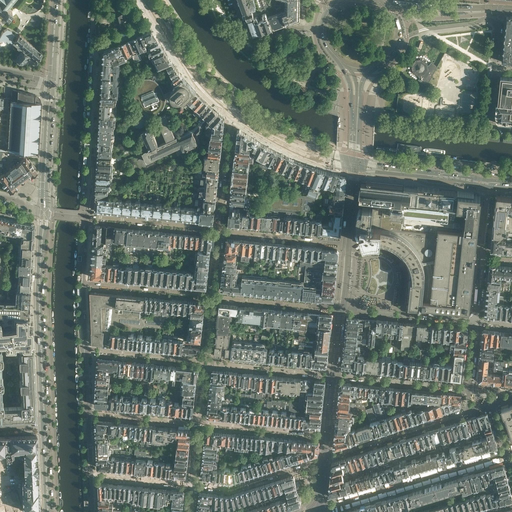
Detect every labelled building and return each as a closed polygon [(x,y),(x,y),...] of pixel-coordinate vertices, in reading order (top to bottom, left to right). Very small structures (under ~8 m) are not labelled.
[(0,0),(0,11),(7,17),(8,15),(11,12),(12,11),(7,7),(7,6),(12,0),(0,0)] [(240,0),(245,13),(251,10),(254,17),(254,18),(257,17),(263,14),(266,13),(265,12),(270,10),(268,7),(266,4),(265,0),(240,0)] [(300,20),(299,0),(285,0),(288,1),(288,12),(268,19),(271,30),(282,26),(281,24),(284,23),(285,23),(286,24),(300,20)] [(254,17),(251,10),(245,13),(247,20),(254,17)] [(271,30),(268,19),(266,13),(263,14),(264,18),(263,18),(264,19),(261,20),(265,32),(271,30)] [(125,27),(124,25),(124,23),(126,22),(126,20),(124,14),(122,14),(115,16),(113,17),(114,23),(115,25),(117,25),(118,29),(119,29),(119,28),(123,27),(124,27),(125,27)] [(259,34),(254,18),(254,17),(247,20),(250,27),(249,27),(251,31),(253,36),(259,34)] [(265,32),(261,20),(259,21),(259,20),(258,20),(257,17),(254,18),(259,34),(265,32)] [(4,33),(1,39),(1,40),(2,42),(4,41),(6,43),(8,41),(11,42),(12,43),(14,41),(13,40),(13,39),(14,36),(13,34),(13,32),(8,30),(4,33)] [(157,39),(153,32),(153,31),(152,31),(151,31),(144,34),(148,42),(148,43),(149,44),(149,42),(157,39)] [(16,48),(17,49),(20,51),(21,50),(19,52),(19,53),(17,55),(16,55),(17,56),(16,58),(16,59),(16,61),(16,62),(17,61),(19,63),(19,64),(19,63),(22,64),(22,63),(24,62),(25,62),(25,61),(27,59),(29,57),(35,62),(36,62),(37,61),(37,60),(37,59),(39,57),(40,56),(39,56),(42,53),(19,34),(14,41),(12,43),(17,47),(16,48)] [(148,42),(144,34),(142,35),(141,36),(139,36),(144,49),(147,48),(145,44),(148,43),(148,42)] [(144,49),(139,36),(136,37),(135,38),(133,39),(138,52),(144,49)] [(141,59),(138,52),(133,39),(126,42),(131,54),(134,62),(141,59)] [(161,45),(157,39),(149,42),(149,44),(150,46),(149,47),(150,49),(161,45)] [(131,54),(126,42),(120,44),(126,56),(131,54)] [(126,56),(120,44),(114,47),(120,61),(121,63),(127,60),(126,56)] [(152,56),(164,50),(161,45),(150,49),(152,52),(149,53),(150,57),(152,56)] [(120,61),(114,47),(108,49),(111,57),(114,56),(114,57),(116,56),(116,57),(112,59),(114,64),(120,61)] [(115,64),(114,64),(112,59),(111,57),(108,49),(104,51),(103,63),(115,64)] [(511,62),(511,49),(503,49),(503,55),(503,57),(502,57),(502,62),(507,62),(511,62)] [(168,56),(164,50),(152,56),(152,57),(153,57),(156,62),(168,56)] [(166,65),(172,63),(168,56),(156,62),(158,68),(157,68),(158,69),(166,65)] [(422,83),(435,65),(431,62),(429,65),(427,65),(427,63),(422,60),(416,61),(412,66),(413,72),(418,75),(420,75),(420,77),(418,80),(422,83)] [(176,68),(172,63),(166,65),(167,68),(168,68),(170,71),(176,68)] [(172,77),(179,73),(176,68),(170,71),(172,75),(170,76),(171,78),(172,77)] [(174,84),(178,81),(183,78),(179,73),(172,77),(174,80),(173,81),(174,84)] [(165,99),(168,97),(169,98),(169,99),(169,100),(170,100),(170,101),(171,102),(172,103),(173,103),(174,103),(174,104),(175,104),(176,104),(177,104),(178,104),(179,106),(179,108),(180,109),(181,110),(183,109),(183,108),(182,106),(181,105),(185,104),(196,92),(192,88),(192,87),(192,86),(191,85),(191,84),(190,84),(190,83),(189,82),(188,82),(187,82),(186,81),(184,79),(183,78),(178,81),(179,83),(176,85),(163,91),(160,86),(159,85),(159,84),(158,83),(157,82),(156,81),(154,80),(155,78),(155,77),(155,76),(154,76),(154,75),(153,75),(153,76),(152,76),(151,79),(150,78),(149,78),(147,78),(146,78),(145,78),(144,78),(143,79),(141,79),(140,80),(139,81),(138,82),(137,82),(136,83),(135,84),(135,85),(134,86),(134,87),(134,88),(133,88),(133,89),(133,90),(133,91),(133,92),(133,93),(133,94),(133,95),(133,96),(133,97),(134,98),(134,99),(137,105),(138,106),(139,107),(139,108),(140,109),(141,110),(142,111),(143,111),(144,112),(143,113),(142,113),(141,112),(140,112),(139,112),(138,111),(137,111),(137,112),(136,112),(135,112),(134,113),(133,113),(132,114),(132,115),(131,115),(131,116),(131,117),(130,117),(130,118),(130,119),(130,120),(130,121),(131,121),(131,122),(132,123),(132,124),(133,124),(133,125),(134,125),(134,126),(135,126),(136,126),(137,126),(138,126),(139,126),(140,126),(141,126),(142,125),(143,125),(143,124),(144,124),(144,123),(145,122),(145,121),(145,120),(145,119),(145,118),(145,117),(145,116),(147,113),(148,113),(150,113),(151,113),(152,113),(153,113),(155,113),(155,112),(156,112),(157,111),(158,111),(159,110),(160,110),(161,109),(161,108),(162,108),(162,107),(163,106),(163,105),(164,104),(164,103),(164,102),(165,101),(165,100),(165,99)] [(511,77),(501,77),(498,104),(497,111),(497,112),(497,114),(496,113),(496,115),(497,115),(498,115),(498,120),(504,121),(503,122),(507,123),(507,121),(511,121),(511,77)] [(40,125),(40,120),(40,119),(40,114),(41,114),(41,113),(40,113),(41,109),(41,108),(41,103),(41,102),(41,101),(41,100),(40,99),(40,98),(39,97),(38,97),(38,96),(37,96),(36,96),(35,95),(25,92),(17,91),(12,89),(11,98),(9,128),(7,151),(26,153),(27,153),(38,153),(38,148),(39,148),(39,147),(38,147),(39,142),(39,141),(39,137),(39,136),(39,131),(40,131),(40,130),(39,130),(40,125)] [(192,105),(200,97),(196,92),(185,104),(187,106),(190,103),(192,105)] [(197,109),(205,101),(200,97),(192,105),(197,109)] [(201,114),(209,105),(205,101),(197,109),(193,113),(195,115),(199,111),(201,114)] [(202,121),(214,109),(209,105),(201,114),(197,117),(200,120),(201,119),(202,121)] [(454,120),(454,112),(455,108),(437,106),(435,118),(454,120)] [(199,141),(197,135),(202,130),(202,124),(204,123),(216,111),(214,109),(202,121),(197,126),(191,130),(180,135),(180,134),(175,136),(176,137),(159,145),(154,134),(151,128),(142,132),(150,149),(147,150),(144,151),(144,152),(143,152),(147,162),(154,159),(153,158),(177,148),(179,152),(198,144),(197,143),(199,142),(200,141),(199,141)] [(208,125),(219,113),(216,111),(204,123),(204,124),(207,123),(208,125)] [(176,125),(173,117),(171,113),(169,114),(166,115),(160,117),(161,119),(158,120),(167,140),(175,136),(180,134),(177,127),(176,125)] [(223,133),(224,119),(225,119),(224,118),(219,113),(208,125),(205,129),(205,131),(223,133)] [(244,146),(245,137),(247,134),(244,132),(244,133),(241,131),(241,130),(240,130),(240,128),(237,130),(238,131),(238,132),(238,135),(237,136),(238,136),(237,140),(237,141),(237,144),(237,145),(236,148),(236,149),(241,149),(242,146),(244,146)] [(222,139),(223,133),(205,131),(205,134),(205,137),(211,138),(222,139)] [(250,147),(252,138),(252,137),(248,135),(247,134),(245,137),(244,146),(243,150),(247,150),(247,146),(250,147)] [(255,151),(260,143),(252,137),(252,138),(250,147),(253,149),(252,151),(255,151)] [(259,157),(266,146),(260,143),(255,151),(253,154),(259,157)] [(397,149),(420,152),(420,147),(398,144),(397,149)] [(264,164),(272,149),(266,146),(259,157),(262,159),(261,162),(259,162),(258,165),(260,172),(264,165),(264,164)] [(112,157),(113,148),(112,148),(99,147),(98,156),(112,157)] [(243,150),(241,149),(236,149),(235,155),(235,156),(253,157),(253,154),(255,151),(252,151),(247,150),(243,150)] [(272,167),(279,153),(272,149),(264,164),(268,166),(269,164),(272,165),(271,170),(272,170),(272,168),(272,167)] [(279,169),(285,156),(279,153),(272,167),(272,168),(278,171),(279,168),(279,169)] [(219,170),(220,157),(208,155),(207,156),(205,156),(204,167),(206,167),(206,168),(208,168),(219,170)] [(253,164),(254,157),(253,157),(235,156),(235,162),(253,164)] [(284,174),(291,159),(289,158),(285,156),(279,169),(285,171),(283,174),(284,174)] [(31,177),(36,173),(37,173),(34,169),(36,168),(33,164),(32,164),(31,163),(31,162),(29,158),(27,159),(26,157),(20,161),(21,162),(15,166),(14,164),(9,169),(10,170),(5,174),(4,173),(0,176),(0,179),(3,183),(2,184),(2,185),(3,186),(4,186),(4,185),(10,193),(15,189),(15,188),(17,186),(23,182),(29,178),(31,176),(31,177)] [(291,179),(297,162),(291,159),(284,174),(285,175),(287,172),(290,173),(290,175),(289,175),(288,177),(291,179)] [(258,165),(253,164),(235,162),(234,169),(253,171),(260,172),(258,165)] [(297,181),(304,164),(297,162),(291,179),(294,180),(295,180),(297,181)] [(305,180),(310,167),(304,164),(297,181),(300,182),(301,179),(305,180)] [(310,187),(317,168),(310,167),(305,180),(308,182),(305,188),(309,190),(310,187)] [(327,186),(328,186),(333,173),(326,171),(317,168),(310,187),(313,189),(315,184),(319,186),(320,186),(320,185),(323,186),(324,185),(327,186)] [(252,175),(253,171),(234,169),(233,176),(247,178),(247,174),(252,175)] [(335,186),(340,175),(333,173),(328,186),(334,188),(335,186)] [(345,187),(346,179),(346,178),(345,177),(345,176),(340,175),(335,186),(345,187)] [(246,184),(247,178),(233,176),(232,183),(246,184)] [(217,188),(218,182),(202,180),(201,180),(201,182),(206,183),(205,187),(217,188)] [(456,208),(457,191),(417,187),(414,186),(404,185),(404,186),(403,186),(403,185),(361,181),(359,199),(384,202),(383,215),(382,215),(381,227),(381,228),(389,229),(390,215),(394,215),(398,216),(398,215),(403,216),(403,214),(436,218),(437,223),(448,222),(449,208),(456,208)] [(245,191),(246,184),(232,183),(232,190),(245,191)] [(310,214),(313,208),(320,186),(319,186),(317,190),(313,189),(310,187),(309,190),(306,196),(293,194),(288,194),(273,192),(265,196),(271,210),(292,212),(292,218),(291,230),(297,231),(298,219),(298,213),(310,214)] [(96,199),(109,193),(109,189),(96,188),(96,199)] [(468,248),(469,241),(476,242),(477,242),(481,202),(481,203),(479,202),(480,195),(473,194),(473,193),(474,193),(457,191),(456,208),(456,209),(456,210),(456,211),(456,212),(456,213),(460,221),(460,222),(461,222),(461,223),(462,223),(464,223),(463,233),(438,230),(437,234),(436,249),(435,253),(435,256),(435,260),(436,259),(437,259),(438,259),(438,260),(439,260),(440,260),(440,261),(441,261),(442,262),(442,263),(442,264),(443,264),(443,265),(443,266),(461,263),(475,264),(475,260),(473,260),(474,256),(474,253),(475,253),(476,253),(476,252),(476,249),(468,248)] [(215,207),(216,200),(199,199),(196,198),(197,192),(192,192),(191,205),(198,206),(200,206),(199,221),(205,221),(207,207),(215,207)] [(216,200),(216,194),(200,192),(199,199),(216,200)] [(509,217),(510,212),(511,197),(511,196),(497,195),(492,236),(499,237),(504,238),(506,238),(508,236),(511,236),(511,216),(511,217),(509,217)] [(113,212),(114,201),(115,200),(103,199),(96,199),(95,210),(113,212)] [(123,213),(124,202),(121,202),(121,200),(119,199),(117,199),(117,201),(114,201),(113,212),(123,213)] [(381,227),(382,215),(383,215),(384,202),(359,199),(358,211),(357,212),(357,213),(357,214),(357,216),(356,217),(356,218),(356,219),(356,220),(356,222),(356,223),(356,225),(356,226),(358,226),(360,226),(360,229),(361,230),(361,232),(368,230),(369,229),(370,227),(379,228),(381,228),(381,227)] [(132,214),(133,203),(130,203),(131,201),(129,200),(127,200),(126,202),(124,202),(123,213),(132,214)] [(141,215),(142,204),(140,204),(140,202),(136,201),(136,203),(133,203),(132,214),(141,215)] [(153,216),(154,205),(154,204),(142,203),(142,204),(141,215),(153,216)] [(162,217),(163,206),(161,206),(161,204),(157,203),(157,205),(154,205),(153,216),(162,217)] [(171,218),(173,207),(170,207),(170,205),(166,204),(166,206),(163,206),(162,217),(171,218)] [(343,205),(333,204),(330,204),(330,208),(327,208),(327,211),(334,212),(343,213),(343,205)] [(181,219),(182,208),(179,208),(179,206),(175,205),(175,207),(173,207),(171,218),(181,219)] [(250,211),(250,206),(248,206),(244,205),(243,214),(242,225),(248,226),(249,215),(250,211)] [(199,221),(200,206),(198,206),(198,210),(194,209),(194,208),(182,207),(182,208),(181,219),(199,221)] [(213,222),(214,211),(215,207),(207,207),(205,221),(213,222)] [(235,224),(237,209),(233,209),(233,213),(229,213),(228,224),(235,224)] [(242,225),(243,214),(240,214),(240,210),(237,209),(235,224),(242,225)] [(340,235),(343,213),(334,212),(334,216),(331,215),(331,218),(333,218),(332,220),(329,219),(329,224),(321,223),(320,233),(340,235)] [(285,229),(286,217),(284,217),(284,219),(280,219),(280,216),(278,216),(278,217),(277,229),(285,229)] [(6,233),(9,220),(3,218),(0,229),(0,232),(2,233),(2,232),(6,233)] [(13,234),(16,221),(9,220),(6,233),(13,234)] [(20,233),(22,222),(16,221),(13,234),(15,234),(16,232),(19,233),(20,233)] [(33,238),(34,225),(33,225),(33,224),(31,223),(30,224),(27,224),(27,223),(22,222),(20,233),(23,233),(23,238),(33,238)] [(101,235),(102,226),(94,225),(94,234),(101,235)] [(113,246),(115,227),(112,227),(102,226),(101,235),(101,242),(107,243),(107,248),(106,250),(108,250),(107,252),(112,252),(114,253),(121,253),(124,254),(125,247),(119,247),(113,246)] [(379,242),(379,228),(370,227),(369,229),(368,230),(371,242),(375,242),(379,242)] [(412,231),(389,229),(381,228),(379,228),(379,242),(382,242),(386,243),(389,244),(392,246),(394,247),(397,249),(400,251),(402,254),(410,243),(412,231)] [(130,254),(133,229),(127,229),(125,247),(124,254),(127,254),(130,254)] [(137,255),(140,230),(133,229),(130,254),(134,255),(137,255)] [(157,257),(157,252),(159,232),(140,230),(137,255),(157,257)] [(368,230),(361,232),(359,232),(363,244),(367,243),(371,242),(368,230)] [(418,251),(420,232),(412,231),(410,243),(402,254),(404,256),(406,259),(407,259),(418,251)] [(164,247),(166,233),(159,232),(157,252),(160,252),(160,247),(160,246),(164,247)] [(427,248),(429,233),(420,232),(418,251),(421,249),(421,248),(422,248),(423,247),(427,248)] [(436,249),(437,234),(429,233),(427,248),(436,249)] [(101,242),(101,235),(94,234),(93,243),(101,244),(101,242)] [(213,251),(215,239),(212,239),(212,237),(205,236),(204,247),(204,251),(210,252),(210,251),(213,251)] [(498,251),(499,240),(499,237),(492,236),(491,250),(498,251)] [(511,245),(511,236),(508,236),(506,238),(504,238),(503,241),(499,240),(498,251),(500,251),(511,252),(511,245)] [(33,247),(33,238),(23,238),(23,242),(21,241),(20,246),(33,247)] [(232,252),(232,251),(233,239),(226,239),(225,252),(232,252)] [(245,261),(246,259),(247,241),(240,240),(239,252),(243,253),(243,256),(241,256),(241,258),(238,258),(238,265),(244,266),(245,266),(245,261)] [(104,244),(101,244),(93,243),(93,251),(104,251),(107,252),(108,250),(106,250),(107,248),(104,248),(104,244)] [(269,268),(269,264),(271,243),(265,243),(264,255),(263,264),(263,267),(268,268),(269,268)] [(276,256),(278,244),(271,243),(269,264),(273,264),(274,256),(276,256)] [(288,262),(290,245),(278,244),(276,256),(275,267),(289,269),(288,262)] [(32,255),(33,247),(20,246),(20,255),(32,255)] [(308,258),(309,247),(302,246),(301,258),(300,262),(303,262),(303,261),(304,261),(304,258),(308,258)] [(409,264),(420,259),(425,256),(428,255),(435,256),(435,253),(436,249),(427,248),(423,247),(422,248),(421,248),(421,249),(418,251),(407,259),(406,259),(407,262),(408,263),(408,264),(409,264)] [(321,259),(322,257),(322,248),(315,248),(314,262),(318,260),(318,257),(320,258),(320,259),(321,259)] [(338,258),(339,252),(337,250),(322,248),(322,257),(326,257),(338,258)] [(131,281),(133,266),(134,255),(130,254),(127,254),(127,256),(127,260),(126,267),(125,280),(131,281)] [(32,264),(32,255),(20,255),(19,263),(32,264)] [(434,267),(435,260),(435,256),(428,255),(425,256),(434,267)] [(434,267),(425,256),(420,259),(421,263),(421,264),(424,270),(433,271),(434,267)] [(421,264),(421,263),(420,259),(409,264),(408,264),(409,265),(410,267),(421,264)] [(471,301),(474,271),(466,270),(467,266),(474,267),(475,264),(461,263),(443,266),(443,265),(443,264),(442,264),(442,263),(442,262),(441,261),(440,261),(440,260),(439,260),(438,260),(438,259),(437,259),(436,259),(435,260),(434,267),(433,271),(432,280),(432,286),(431,293),(431,297),(436,297),(441,298),(447,299),(452,299),(458,300),(464,300),(471,301)] [(32,264),(19,263),(18,263),(18,269),(16,269),(16,273),(19,273),(31,274),(32,264)] [(119,267),(119,265),(120,264),(113,263),(113,265),(112,279),(118,279),(119,267)] [(303,298),(304,283),(305,276),(306,268),(306,264),(299,267),(299,271),(293,271),(292,282),(290,297),(303,298)] [(504,277),(505,266),(504,266),(504,267),(501,266),(499,266),(496,266),(495,266),(494,279),(501,280),(501,276),(504,277)] [(163,284),(165,270),(152,268),(150,283),(163,284)] [(189,287),(190,274),(190,273),(191,268),(185,268),(184,272),(178,271),(176,285),(189,287)] [(313,269),(306,268),(305,276),(336,279),(337,271),(324,270),(316,269),(313,269)] [(99,278),(99,270),(91,269),(91,277),(99,278)] [(176,285),(178,271),(165,270),(163,284),(176,285)] [(432,280),(433,271),(424,270),(422,270),(410,271),(411,274),(411,277),(411,278),(432,280)] [(31,283),(31,274),(19,273),(18,282),(31,283)] [(335,286),(336,279),(305,276),(304,283),(317,284),(321,284),(335,286)] [(432,286),(432,280),(411,278),(411,281),(410,284),(432,286)] [(507,290),(508,281),(506,281),(501,280),(494,279),(488,279),(488,280),(488,281),(487,286),(487,287),(487,288),(499,289),(507,290)] [(30,291),(31,283),(18,282),(18,290),(30,291)] [(241,292),(242,283),(240,282),(240,285),(236,284),(232,284),(232,291),(241,292)] [(316,292),(316,286),(317,284),(304,283),(303,298),(315,299),(316,292)] [(334,294),(335,286),(321,284),(321,287),(316,286),(316,292),(322,292),(334,294)] [(431,293),(432,286),(410,284),(410,291),(431,293)] [(0,300),(0,305),(16,306),(29,306),(30,300),(30,297),(30,291),(15,290),(14,301),(0,300)] [(430,299),(431,297),(431,293),(410,291),(409,297),(430,299)] [(164,322),(164,319),(168,318),(169,310),(170,300),(164,299),(163,310),(161,311),(159,312),(157,313),(143,318),(144,307),(145,297),(90,292),(91,313),(92,331),(92,343),(109,345),(111,334),(111,332),(114,331),(114,327),(121,327),(128,325),(127,335),(126,347),(130,347),(131,334),(132,328),(140,329),(146,327),(164,328),(164,322)] [(334,301),(334,294),(322,292),(321,299),(334,301)] [(504,301),(504,296),(498,296),(498,295),(486,293),(485,304),(498,306),(498,304),(498,303),(498,300),(504,301)] [(420,309),(420,307),(420,302),(430,303),(430,299),(409,297),(408,308),(420,309)] [(470,311),(471,301),(464,300),(462,313),(469,314),(470,311)] [(204,311),(204,304),(204,303),(194,302),(193,310),(187,309),(187,312),(186,315),(191,316),(203,317),(203,316),(204,311)] [(237,315),(238,306),(219,304),(219,311),(232,312),(232,313),(235,315),(237,315)] [(16,313),(29,314),(29,312),(29,306),(16,306),(0,305),(0,313),(1,314),(16,313)] [(260,323),(262,309),(244,307),(243,319),(243,322),(260,323)] [(267,324),(268,309),(262,309),(260,323),(267,324)] [(280,331),(281,311),(275,310),(273,325),(273,329),(276,330),(276,325),(278,325),(277,326),(277,331),(280,331)] [(230,332),(232,312),(219,311),(217,331),(230,332)] [(287,326),(288,311),(281,311),(280,331),(282,331),(283,327),(282,326),(287,326)] [(300,327),(301,313),(295,312),(293,327),(293,331),(296,331),(296,328),(295,327),(300,327)] [(16,313),(17,318),(1,319),(1,314),(0,313),(0,337),(2,337),(2,338),(21,338),(21,339),(31,339),(30,317),(29,318),(29,314),(16,313)] [(307,322),(307,320),(308,313),(301,313),(300,327),(299,331),(302,331),(302,335),(299,335),(299,338),(305,339),(307,340),(308,333),(306,333),(307,323),(307,322)] [(331,322),(332,317),(332,316),(316,314),(308,313),(307,320),(331,322)] [(362,325),(363,321),(365,321),(365,319),(349,317),(348,317),(347,318),(346,323),(362,325)] [(374,345),(376,330),(377,320),(374,320),(365,319),(365,321),(365,325),(366,325),(366,326),(369,326),(372,327),(371,331),(370,330),(369,338),(368,344),(374,345)] [(331,328),(331,322),(307,320),(307,322),(319,324),(318,324),(318,326),(318,327),(331,328)] [(401,347),(403,323),(397,322),(396,332),(395,344),(395,346),(401,347)] [(409,348),(411,333),(412,334),(412,335),(416,335),(417,324),(403,323),(401,347),(404,347),(409,348)] [(429,338),(430,325),(429,325),(423,325),(423,324),(422,324),(418,324),(417,324),(416,335),(416,337),(420,338),(419,339),(428,340),(429,338)] [(329,342),(331,328),(318,327),(317,341),(329,342)] [(466,348),(468,330),(467,330),(467,329),(460,328),(459,339),(458,339),(457,341),(455,341),(454,344),(450,344),(450,349),(454,350),(454,352),(465,354),(466,348)] [(361,337),(362,331),(346,329),(345,336),(361,337)] [(493,344),(494,332),(489,331),(484,331),(484,330),(483,330),(483,331),(482,331),(482,332),(482,336),(482,337),(482,338),(481,343),(481,345),(481,346),(490,347),(491,345),(489,345),(489,343),(493,344)] [(230,332),(217,331),(214,355),(231,357),(232,348),(232,346),(229,346),(230,332)] [(511,333),(500,332),(499,344),(505,345),(505,347),(511,347),(511,333)] [(253,359),(266,361),(267,351),(268,349),(269,336),(234,333),(233,341),(232,346),(232,348),(231,357),(242,358),(253,359)] [(303,364),(304,351),(305,346),(299,345),(299,344),(305,344),(305,339),(299,338),(293,338),(292,350),(290,363),(303,364)] [(329,342),(317,341),(314,340),(313,347),(328,349),(329,342)] [(368,344),(366,344),(360,343),(356,343),(344,342),(344,348),(367,350),(368,344)] [(34,392),(34,390),(34,385),(34,382),(34,380),(33,377),(34,377),(34,375),(33,375),(33,369),(33,367),(33,362),(33,359),(32,354),(33,354),(33,352),(32,352),(32,349),(33,349),(32,345),(30,345),(0,346),(0,419),(5,419),(5,420),(8,420),(8,419),(14,419),(16,419),(21,418),(21,419),(25,419),(25,418),(30,418),(35,418),(35,413),(34,400),(35,400),(35,398),(34,398),(34,392)] [(327,365),(327,360),(315,359),(315,357),(315,355),(315,352),(328,354),(328,349),(313,347),(310,347),(310,351),(309,365),(325,366),(327,365)] [(355,356),(355,352),(359,353),(359,356),(361,356),(367,357),(367,350),(344,348),(343,354),(354,356),(355,356)] [(426,376),(427,363),(428,357),(434,358),(434,356),(434,351),(428,351),(427,351),(426,355),(422,354),(422,359),(421,359),(421,363),(420,375),(426,376)] [(463,377),(465,356),(465,354),(454,352),(453,352),(452,365),(450,378),(461,379),(462,380),(463,377)] [(354,369),(355,359),(353,358),(354,356),(343,354),(343,355),(341,368),(350,369),(354,369)] [(378,371),(379,358),(376,358),(367,357),(366,370),(378,371)] [(487,373),(489,359),(480,358),(477,379),(478,379),(480,381),(486,382),(493,383),(494,377),(493,377),(493,374),(487,373)] [(117,375),(118,371),(119,361),(98,359),(97,367),(97,374),(110,375),(117,375)] [(500,366),(501,364),(503,364),(504,360),(495,359),(494,370),(499,370),(502,371),(503,367),(500,366)] [(511,384),(511,371),(508,371),(509,360),(504,360),(503,364),(503,367),(502,371),(501,384),(511,384)] [(420,375),(421,363),(409,362),(408,374),(419,375),(420,375)] [(191,380),(192,368),(176,367),(175,382),(178,382),(178,379),(182,379),(191,380)] [(501,384),(502,371),(499,370),(498,374),(493,374),(493,377),(494,377),(493,383),(501,384)] [(109,380),(109,376),(110,375),(97,374),(96,381),(109,382),(109,380)] [(262,388),(264,375),(257,375),(256,388),(260,388),(260,394),(256,394),(255,398),(258,398),(261,398),(262,388)] [(287,392),(288,378),(276,377),(275,389),(275,391),(287,392)] [(300,389),(301,379),(288,378),(287,392),(299,393),(300,391),(300,389)] [(323,399),(324,393),(309,392),(310,386),(311,380),(306,379),(305,390),(304,391),(300,391),(299,393),(299,397),(300,397),(323,399)] [(351,391),(352,384),(341,383),(340,384),(339,387),(339,390),(350,391),(351,391)] [(148,402),(150,388),(147,387),(141,387),(141,391),(140,401),(139,410),(147,411),(148,402)] [(392,401),(394,388),(386,387),(384,400),(392,401)] [(441,393),(412,390),(411,399),(434,401),(433,403),(440,404),(440,400),(441,393)] [(194,404),(195,392),(183,391),(180,391),(177,391),(177,393),(183,394),(182,403),(183,403),(185,403),(187,403),(189,404),(194,404)] [(460,405),(461,396),(461,395),(452,394),(451,402),(451,403),(460,405)] [(323,405),(323,399),(300,397),(299,402),(307,403),(323,405)] [(218,405),(227,406),(230,407),(230,401),(222,400),(209,398),(209,404),(218,405)] [(298,408),(298,402),(289,401),(289,405),(288,415),(287,424),(296,425),(297,416),(297,413),(297,411),(298,408)] [(355,406),(349,406),(349,402),(338,401),(337,409),(348,411),(351,411),(354,411),(355,406)] [(385,415),(383,409),(381,401),(380,402),(373,404),(374,407),(366,409),(369,419),(377,416),(382,433),(390,430),(386,418),(385,415)] [(179,414),(180,405),(178,405),(178,403),(176,402),(175,402),(175,404),(172,404),(171,413),(179,414)] [(322,411),(323,405),(307,403),(299,402),(298,402),(298,408),(303,409),(322,411)] [(435,416),(432,407),(432,404),(423,405),(425,409),(428,418),(435,416)] [(511,405),(509,406),(502,409),(501,409),(511,442),(511,441),(511,405)] [(395,408),(397,414),(401,427),(402,426),(404,425),(405,426),(405,425),(406,425),(403,416),(400,407),(395,408)] [(228,419),(229,409),(221,408),(220,412),(220,418),(228,419)] [(428,418),(425,409),(417,412),(419,421),(420,421),(427,418),(428,418)] [(415,422),(412,411),(412,410),(406,412),(410,424),(415,422)] [(490,425),(487,414),(487,413),(486,414),(480,416),(484,428),(486,428),(486,426),(490,425)] [(401,427),(397,414),(391,416),(395,429),(396,428),(397,428),(400,427),(401,427)] [(346,438),(349,431),(355,429),(354,426),(355,425),(354,420),(358,420),(357,417),(356,417),(350,416),(348,416),(337,415),(335,426),(336,426),(335,431),(333,447),(333,448),(334,448),(335,448),(347,444),(348,444),(346,438)] [(304,426),(305,420),(305,416),(297,416),(296,425),(304,426)] [(382,433),(377,416),(369,419),(370,423),(373,433),(374,435),(374,436),(382,433)] [(395,429),(391,416),(386,418),(390,430),(394,429),(395,429)] [(485,429),(484,428),(480,416),(475,417),(480,431),(483,430),(482,430),(485,429)] [(480,431),(475,417),(471,418),(475,432),(476,432),(476,433),(475,433),(476,435),(480,433),(481,433),(480,431)] [(475,432),(471,418),(466,420),(470,433),(470,434),(475,432)] [(470,433),(466,420),(460,422),(464,434),(470,433)] [(467,445),(466,441),(464,434),(460,422),(454,424),(461,446),(467,445)] [(373,433),(370,423),(364,425),(365,426),(355,429),(359,440),(372,436),(372,434),(373,433)] [(460,442),(454,424),(449,425),(453,438),(454,444),(460,442)] [(453,438),(449,425),(443,427),(447,440),(453,438)] [(163,434),(164,427),(153,426),(152,440),(155,440),(155,441),(161,442),(161,441),(164,441),(165,434),(163,434)] [(190,430),(188,430),(189,427),(177,426),(177,429),(176,434),(179,435),(190,436),(191,431),(190,430)] [(176,434),(177,429),(164,427),(163,434),(165,434),(164,441),(167,441),(167,440),(169,440),(170,438),(173,438),(174,437),(176,434)] [(447,440),(443,427),(437,429),(440,439),(442,444),(443,443),(443,441),(447,440)] [(359,440),(355,429),(349,431),(353,442),(359,440)] [(440,453),(436,443),(435,444),(434,441),(440,439),(437,429),(436,430),(436,429),(431,431),(430,431),(429,431),(430,431),(433,441),(432,441),(435,451),(436,454),(439,453),(440,453)] [(433,441),(430,431),(429,432),(429,431),(426,432),(424,433),(428,447),(430,447),(429,442),(432,441),(433,441)] [(219,433),(211,432),(210,441),(213,442),(213,441),(218,442),(219,433)] [(487,438),(486,433),(486,432),(481,433),(480,433),(486,450),(491,448),(487,438)] [(230,446),(231,434),(219,433),(218,442),(225,443),(225,446),(230,446)] [(428,447),(424,433),(420,434),(418,435),(417,435),(422,449),(423,449),(425,448),(426,453),(429,452),(428,447)] [(480,433),(476,435),(481,451),(486,450),(480,433)] [(0,454),(6,454),(6,458),(7,458),(8,458),(9,458),(10,457),(11,457),(11,456),(12,456),(13,455),(13,452),(23,452),(23,450),(37,449),(36,435),(35,435),(35,436),(31,436),(30,436),(26,436),(25,436),(21,436),(20,436),(20,437),(15,437),(15,436),(14,436),(14,437),(10,437),(10,436),(5,437),(0,437),(0,454)] [(422,449),(417,435),(412,437),(417,456),(424,453),(423,449),(422,449)] [(481,451),(476,435),(471,437),(472,439),(476,453),(481,451)] [(497,445),(496,442),(494,436),(487,438),(491,448),(493,447),(493,448),(496,446),(497,446),(497,445)] [(417,456),(412,437),(406,439),(409,451),(411,457),(415,456),(417,456)] [(121,449),(122,443),(122,438),(118,438),(118,439),(109,439),(96,440),(97,451),(111,450),(114,449),(116,449),(121,449)] [(297,452),(296,450),(291,451),(292,440),(284,439),(283,449),(282,451),(286,464),(295,461),(299,460),(297,452)] [(409,451),(406,439),(399,441),(403,452),(409,451)] [(476,453),(472,439),(466,441),(467,445),(470,454),(476,453)] [(318,454),(319,442),(307,441),(306,449),(309,457),(311,456),(318,454)] [(403,452),(399,441),(393,443),(397,454),(403,452)] [(397,454),(393,443),(387,445),(392,460),(396,476),(403,474),(399,462),(397,454)] [(81,444),(57,445),(59,485),(83,485),(81,444)] [(392,460),(387,445),(382,446),(386,458),(387,462),(392,460)] [(470,454),(467,445),(461,446),(462,448),(464,456),(470,454)] [(386,458),(382,446),(378,448),(382,461),(383,461),(383,459),(386,458)] [(464,456),(462,448),(460,449),(459,446),(455,447),(458,458),(464,456)] [(458,458),(455,447),(449,449),(450,452),(453,459),(458,458)] [(145,472),(146,462),(146,456),(147,449),(135,448),(135,451),(135,455),(137,455),(136,459),(135,471),(145,472)] [(382,461),(378,448),(373,449),(376,460),(379,460),(379,462),(382,461)] [(38,480),(38,476),(37,462),(36,449),(37,449),(23,450),(23,452),(24,475),(21,476),(22,480),(21,480),(22,492),(23,511),(23,510),(31,510),(39,510),(39,509),(39,491),(39,490),(38,490),(34,490),(34,488),(38,488),(38,480)] [(376,460),(373,449),(367,451),(371,463),(376,461),(376,460)] [(165,462),(165,457),(166,451),(161,450),(160,460),(158,474),(163,474),(165,462)] [(286,464),(282,451),(278,452),(279,454),(282,465),(286,464)] [(371,463),(367,451),(362,453),(366,465),(371,463)] [(439,463),(436,454),(435,451),(429,452),(426,453),(424,453),(417,456),(415,456),(419,469),(439,463)] [(447,461),(445,454),(442,452),(443,454),(439,455),(439,453),(436,454),(439,463),(447,461)] [(269,469),(265,457),(264,453),(263,454),(255,454),(257,460),(261,472),(269,469)] [(278,467),(276,458),(273,458),(271,453),(269,453),(270,458),(274,468),(278,467)] [(366,465),(362,453),(357,454),(362,470),(364,469),(365,469),(364,465),(366,465)] [(362,470),(357,454),(351,456),(355,468),(357,468),(358,471),(360,470),(362,470)] [(274,468),(270,458),(269,459),(268,456),(265,457),(269,469),(274,468)] [(355,468),(351,456),(346,458),(350,472),(352,472),(352,469),(355,468)] [(415,456),(411,457),(405,459),(405,460),(409,472),(413,471),(415,470),(419,469),(415,456)] [(331,469),(344,465),(345,465),(345,467),(348,474),(351,473),(350,472),(346,458),(333,462),(332,462),(332,463),(331,463),(331,464),(332,464),(333,464),(333,466),(331,467),(331,469)] [(396,476),(392,460),(387,462),(388,465),(389,468),(391,478),(396,476)] [(409,472),(405,460),(399,462),(403,474),(409,472)] [(171,475),(172,468),(172,466),(170,466),(170,463),(165,462),(163,474),(171,475)] [(256,474),(253,464),(251,465),(251,462),(248,463),(249,466),(252,475),(256,474)] [(384,470),(383,467),(382,463),(377,465),(382,480),(387,479),(384,470)] [(349,478),(348,474),(345,467),(344,467),(344,465),(331,469),(330,474),(331,474),(331,475),(330,475),(329,482),(330,482),(330,483),(329,483),(329,484),(341,480),(348,478),(349,478)] [(382,480),(377,465),(373,466),(377,482),(382,480)] [(493,480),(494,481),(497,480),(507,477),(505,471),(504,466),(504,465),(503,465),(490,469),(493,480)] [(377,482),(373,466),(369,468),(370,471),(370,473),(373,483),(377,482)] [(369,484),(366,475),(365,472),(364,469),(362,470),(360,470),(362,478),(364,486),(369,484)] [(493,480),(490,469),(484,471),(483,471),(479,472),(474,474),(479,491),(480,495),(485,494),(489,506),(494,504),(491,495),(491,493),(489,488),(495,486),(495,484),(494,481),(493,480)] [(360,487),(357,477),(356,472),(351,473),(356,488),(360,487)] [(351,473),(348,474),(349,478),(348,478),(349,481),(351,490),(356,488),(351,473)] [(479,491),(474,474),(469,475),(473,489),(474,492),(479,491)] [(295,481),(294,476),(294,475),(293,475),(280,479),(282,485),(284,485),(295,481)] [(473,489),(469,475),(463,477),(468,490),(473,489)] [(468,490),(463,477),(458,479),(461,490),(462,492),(468,490)] [(508,482),(507,477),(497,480),(497,483),(495,484),(495,486),(508,482)] [(283,487),(282,485),(280,479),(275,481),(278,491),(282,490),(283,489),(283,487)] [(463,496),(462,492),(461,490),(458,479),(426,488),(408,493),(413,510),(418,509),(448,500),(447,500),(453,498),(458,497),(463,496)] [(343,485),(342,482),(341,480),(329,484),(329,485),(330,485),(331,485),(330,486),(330,487),(329,487),(329,488),(329,489),(328,489),(343,485)] [(297,487),(299,486),(298,482),(296,483),(295,481),(284,485),(285,487),(283,487),(283,489),(282,490),(283,492),(286,491),(297,487)] [(347,491),(344,482),(342,482),(343,485),(328,489),(328,490),(328,491),(328,495),(329,496),(347,491)] [(509,487),(508,482),(495,486),(489,488),(491,493),(499,490),(509,487)] [(108,494),(108,484),(100,483),(98,484),(98,487),(99,496),(106,497),(106,494),(108,494)] [(273,493),(270,483),(260,486),(262,496),(273,493)] [(262,496),(260,486),(254,488),(257,498),(263,496),(262,496)] [(141,500),(142,487),(137,487),(136,500),(135,503),(131,503),(130,511),(135,511),(139,511),(141,501),(141,500)] [(148,502),(149,488),(142,487),(141,500),(141,501),(148,502)] [(298,493),(297,487),(286,491),(287,496),(298,493)] [(510,488),(509,487),(499,490),(501,496),(511,493),(511,492),(510,488)] [(154,502),(156,488),(149,488),(148,502),(154,502)] [(162,498),(163,489),(156,488),(154,502),(161,503),(162,498)] [(257,498),(254,488),(249,489),(252,500),(257,498)] [(252,500),(249,489),(244,491),(247,501),(252,500)] [(247,501),(244,491),(239,492),(242,503),(247,501)] [(213,501),(213,494),(199,493),(199,500),(210,501),(213,501)] [(299,498),(298,493),(287,496),(288,501),(299,498)] [(413,511),(413,510),(408,493),(392,498),(396,511),(413,511)] [(500,503),(498,497),(497,493),(491,495),(494,504),(500,503)] [(511,496),(511,493),(501,496),(498,497),(500,503),(511,500),(511,499),(511,496)] [(237,507),(237,505),(234,494),(229,496),(231,507),(231,509),(233,508),(237,507)] [(489,506),(485,494),(480,495),(483,507),(489,506)] [(483,507),(480,495),(475,497),(478,509),(483,507)] [(276,511),(278,511),(275,501),(275,502),(274,497),(269,499),(269,500),(264,501),(265,505),(266,511),(276,511)] [(462,511),(459,501),(459,500),(458,497),(453,498),(454,503),(456,511),(462,511)] [(478,509),(475,497),(469,498),(473,510),(478,509)] [(300,505),(301,503),(299,498),(288,501),(286,502),(286,500),(285,498),(280,500),(283,510),(300,505)] [(396,511),(392,498),(387,500),(390,511),(396,511)] [(473,510),(469,498),(464,500),(468,511),(473,510)] [(390,511),(387,500),(381,501),(383,509),(386,508),(386,509),(387,509),(387,511),(390,511)] [(467,511),(468,511),(464,500),(459,501),(462,511),(467,511)]
